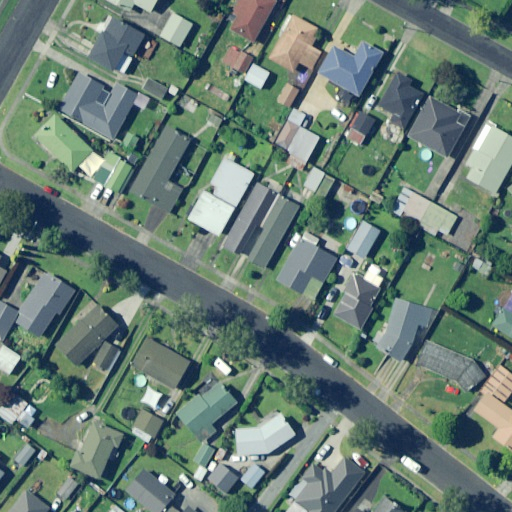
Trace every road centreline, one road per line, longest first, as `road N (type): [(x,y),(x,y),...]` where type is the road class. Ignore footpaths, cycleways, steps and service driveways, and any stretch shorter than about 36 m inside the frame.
road 1 (residential): [(502,511),(250,321),(0,186)]
road 2 (residential): [(511,66),(393,0)]
